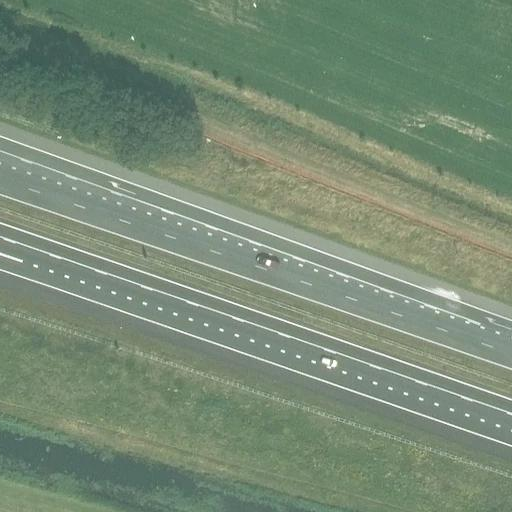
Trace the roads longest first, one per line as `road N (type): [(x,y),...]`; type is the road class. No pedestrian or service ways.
road 1 (motorway): [(511,354),(0,179)]
road 2 (motorway): [(26,247),(511,414)]
